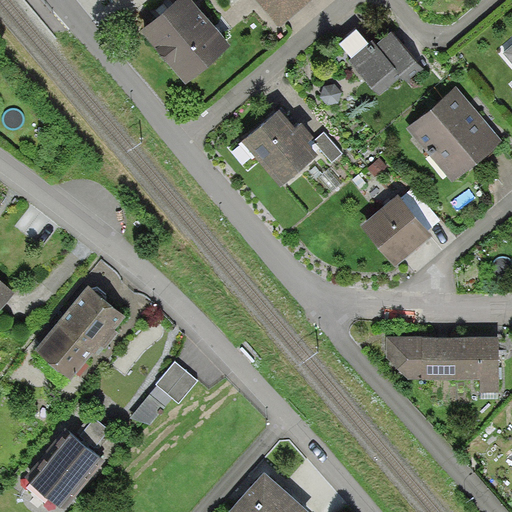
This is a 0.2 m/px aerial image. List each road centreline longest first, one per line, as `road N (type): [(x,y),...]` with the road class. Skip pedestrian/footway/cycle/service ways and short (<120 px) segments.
road 1 (residential): [(281,417),(176,305),(0,161)]
road 2 (residential): [(312,299),(491,511)]
road 3 (residential): [(348,0),(180,140)]
road 4 (residential): [(180,140),(312,299)]
road 5 (residential): [(59,0),(180,140)]
road 6 (residential): [(415,305),(436,265),(511,199)]
road 7 (residential): [(486,0),(426,43),(381,0)]
road 8 (residential): [(364,511),(281,417)]
road 9 (residential): [(201,511),(281,417)]
